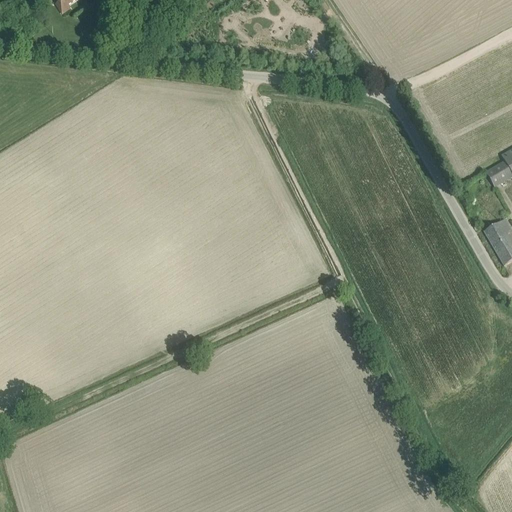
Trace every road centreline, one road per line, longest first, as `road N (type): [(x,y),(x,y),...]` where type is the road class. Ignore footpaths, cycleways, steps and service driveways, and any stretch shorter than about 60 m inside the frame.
road 1 (unclassified): [(387,97),(0,45)]
road 2 (track): [(0,436),(338,278)]
road 3 (track): [(465,511),(338,278)]
road 4 (unclassified): [(511,295),(387,97)]
road 5 (track): [(338,278),(252,92),(253,76)]
road 6 (unclassified): [(387,97),(511,32)]
